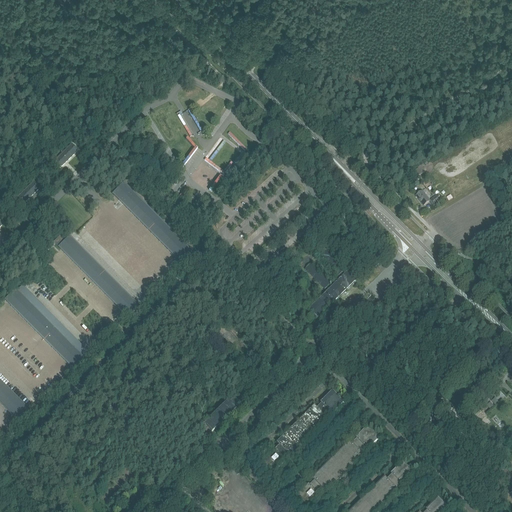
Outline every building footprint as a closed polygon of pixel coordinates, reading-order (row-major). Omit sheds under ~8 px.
[(244,152),(247,150),(229,133),(227,135),(244,152)] [(181,164),(184,166),(198,147),(186,139),(184,141),(193,147),(181,164)] [(72,144),(55,161),(61,168),(78,151),(72,144)] [(425,172),(422,167),(415,171),(419,177),(425,172)] [(210,191),(222,178),(220,176),(208,190),(210,191)] [(37,192),(40,189),(34,182),(17,198),(24,205),(27,202),(37,192)] [(124,183),(113,194),(183,264),(193,254),(124,183)] [(422,191),(416,196),(424,206),(430,201),(422,191)] [(438,195),(431,200),(435,205),(442,200),(438,195)] [(70,237),(65,242),(60,236),(54,242),(59,248),(126,316),(128,319),(139,308),(137,305),(71,239),(70,237)] [(331,283),(312,264),(305,270),(324,289),(326,288),(329,290),(309,310),(318,319),(358,279),(350,271),(347,274),(344,271),(346,269),(326,250),(320,256),(339,275),(339,276),(341,274),(343,277),(332,288),(330,285),(331,283)] [(22,286),(17,291),(83,359),(89,353),(22,286)] [(16,291),(5,302),(72,370),(75,372),(86,361),(83,359),(17,291),(16,291)] [(289,338),(275,323),(267,330),(282,345),(289,338)] [(226,328),(224,326),(214,335),(238,359),(241,357),(245,361),(255,351),(230,325),(226,328)] [(395,335),(390,340),(396,347),(401,342),(395,335)] [(458,399),(471,386),(466,381),(453,394),(458,399)] [(0,383),(0,405),(17,422),(20,426),(31,415),(28,412),(0,383)] [(292,459),(330,422),(328,420),(345,403),(333,391),(316,408),(314,406),(276,444),(278,446),(262,462),(274,474),(290,457),(292,459)] [(240,406),(232,398),(199,430),(208,438),(240,406)] [(350,442),(312,479),(314,481),(296,497),(308,509),(326,492),(328,494),(365,457),(362,455),(380,439),(368,427),(351,443),(350,442)] [(398,490),(415,474),(404,462),(386,479),(385,477),(348,511),(380,511),(401,493),(398,490)] [(448,511),(450,510),(439,500),(426,511),(448,511)]
